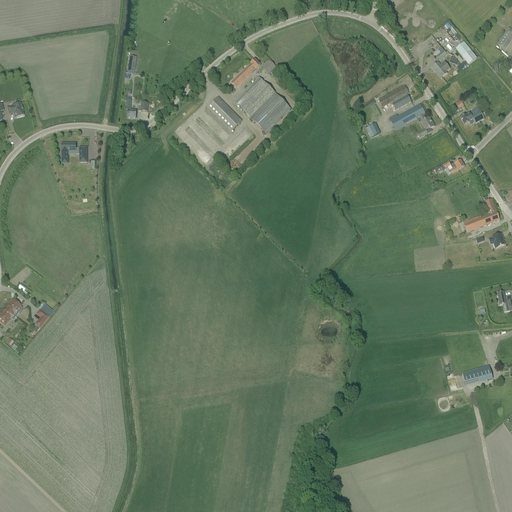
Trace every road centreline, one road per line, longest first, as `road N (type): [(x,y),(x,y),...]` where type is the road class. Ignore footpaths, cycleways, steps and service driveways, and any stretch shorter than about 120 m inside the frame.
road 1 (unclassified): [(115,127),(146,124),(233,48),(275,26),(322,12),(369,21)]
road 2 (unclassified): [(468,156),(409,62),(369,21)]
road 3 (unclassified): [(0,174),(36,135),(105,127)]
